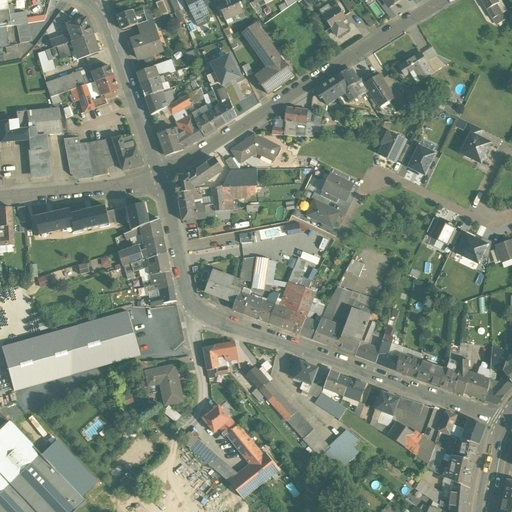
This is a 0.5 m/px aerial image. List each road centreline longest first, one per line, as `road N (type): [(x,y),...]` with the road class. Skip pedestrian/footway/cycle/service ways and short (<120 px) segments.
road 1 (residential): [(159,176),(447,0)]
road 2 (tertiary): [(198,309),(505,421)]
road 3 (residential): [(336,240),(372,174),(477,217)]
road 4 (tertiary): [(92,0),(159,176)]
road 5 (residential): [(159,176),(0,199)]
road 6 (tertiary): [(159,176),(188,299),(198,309)]
road 7 (residential): [(198,309),(202,389),(184,430)]
